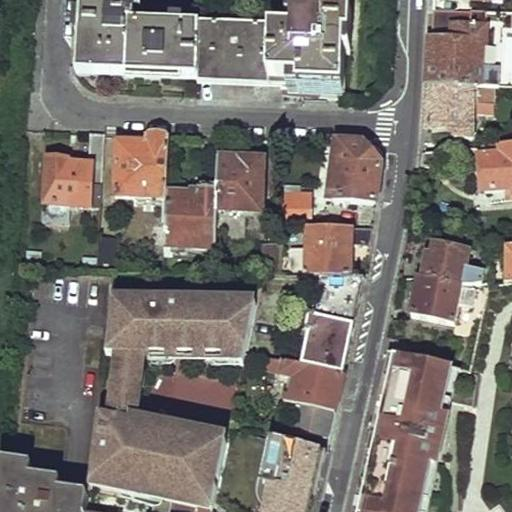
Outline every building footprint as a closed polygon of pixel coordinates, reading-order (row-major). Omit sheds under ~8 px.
[(80,0),(76,76),(200,79),(201,25),(135,22),(136,0),(80,0)] [(201,25),(200,79),(298,82),(297,90),(344,92),(346,54),(350,54),(353,0),(297,0),(296,13),(293,14),(292,26),(296,27),(295,36),(275,34),(275,28),(201,25)] [(511,80),(511,12),(505,12),(501,80),(511,80)] [(431,86),(481,88),(483,44),(486,44),(487,28),(478,27),(479,24),(473,24),(473,26),(454,26),(453,39),(434,39),(431,86)] [(431,86),(426,128),(455,129),(455,136),(471,136),(474,106),(490,106),(490,89),(481,88),(431,86)] [(46,164),(47,208),(100,208),(106,136),(90,136),(88,167),(70,166),(70,164),(46,164)] [(119,146),(117,196),(167,198),(167,196),(169,139),(147,138),(147,146),(119,146)] [(340,145),(335,203),(376,204),(382,164),(367,146),(340,145)] [(483,159),(484,192),(511,191),(511,146),(504,147),(504,157),(483,159)] [(424,153),(422,166),(454,164),(454,151),(424,153)] [(217,193),(217,217),(240,218),(240,214),(263,213),(263,164),(218,162),(217,193)] [(164,244),(164,249),(215,251),(217,217),(217,193),(196,192),(196,197),(167,196),(167,198),(166,226),(164,244)] [(284,228),(312,230),(313,196),(286,195),(284,228)] [(153,226),(154,242),(164,244),(166,226),(153,226)] [(293,270),(292,278),(323,278),(349,278),(351,247),(370,248),(372,230),(339,231),(312,230),(309,270),(293,270)] [(98,273),(115,273),(116,240),(100,239),(98,273)] [(428,256),(423,280),(467,286),(484,284),(486,274),(468,270),(472,253),(435,246),(433,257),(428,256)] [(264,267),(263,277),(281,277),(283,248),(266,248),(264,267)] [(256,266),(255,277),(263,277),(264,267),(256,266)] [(309,336),(301,368),(344,376),(367,278),(349,278),(323,278),(315,315),(310,316),(305,335),(309,336)] [(423,280),(416,319),(459,327),(465,307),(477,309),(484,284),(467,286),(423,280)] [(154,306),(154,308),(163,308),(163,301),(163,296),(155,295),(154,306)] [(125,300),(116,300),(109,354),(118,354),(109,417),(101,415),(90,483),(134,493),(133,499),(149,503),(162,428),(131,422),(136,411),(143,394),(143,386),(136,385),(139,371),(144,372),(143,365),(141,361),(140,360),(140,355),(231,358),(240,358),(240,357),(255,305),(188,303),(189,298),(180,297),(179,302),(163,301),(163,308),(154,308),(154,306),(125,300)] [(388,357),(352,511),(417,511),(420,498),(427,499),(457,372),(415,363),(418,348),(388,340),(385,357),(388,357)] [(262,361),(260,373),(276,376),(276,380),(293,383),(289,405),(295,406),(289,432),(326,439),(332,414),(337,415),(344,376),(301,368),(262,361)] [(168,511),(171,502),(213,511),(229,444),(162,428),(149,503),(154,504),(152,511),(168,511)] [(86,511),(87,511),(87,503),(88,498),(58,493),(59,485),(48,483),(30,480),(32,469),(0,466),(0,511),(86,511)] [(96,505),(87,503),(87,511),(95,511),(96,505)]
